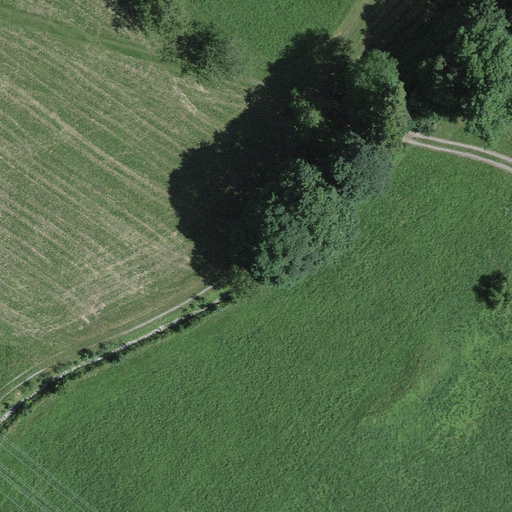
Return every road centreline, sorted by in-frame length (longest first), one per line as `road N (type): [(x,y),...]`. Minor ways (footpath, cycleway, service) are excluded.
road 1 (track): [(0,393),(20,374),(218,274),(379,124)]
road 2 (track): [(21,18),(191,60),(379,124)]
road 3 (track): [(379,124),(484,0)]
road 4 (track): [(379,124),(511,165)]
